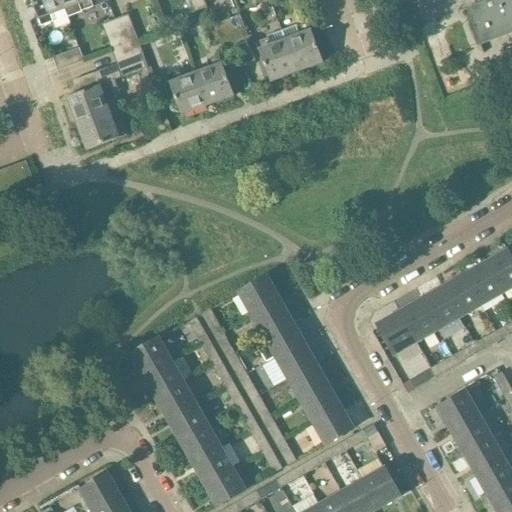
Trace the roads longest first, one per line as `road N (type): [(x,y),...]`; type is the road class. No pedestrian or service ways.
road 1 (residential): [(511,204),(347,303),(346,335),(447,511)]
road 2 (residential): [(169,511),(128,442),(110,435),(0,492)]
road 3 (residential): [(56,175),(0,40)]
